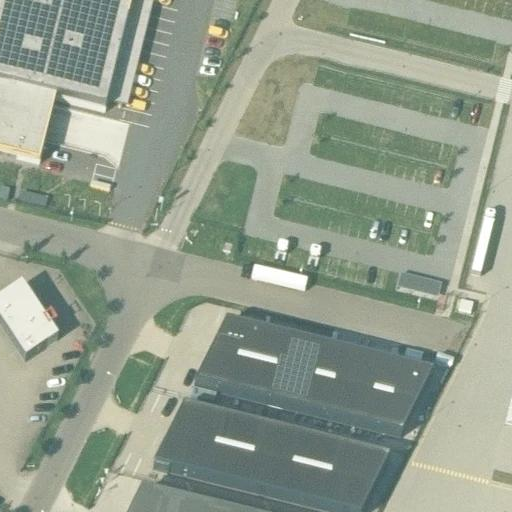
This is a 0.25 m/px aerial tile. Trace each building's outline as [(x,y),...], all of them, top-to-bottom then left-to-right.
[(0,0),(0,155),(9,158),(39,165),(44,148),(14,140),(25,94),(105,113),(133,0),(0,0)] [(0,301),(0,325),(25,364),(57,343),(20,288),(0,301)] [(172,307),(167,331),(196,337),(201,313),(172,307)] [(400,441),(432,377),(225,325),(193,389),(400,441)] [(364,511),(389,463),(182,411),(152,471),(315,511),(364,511)] [(209,511),(141,495),(132,511),(209,511)]
